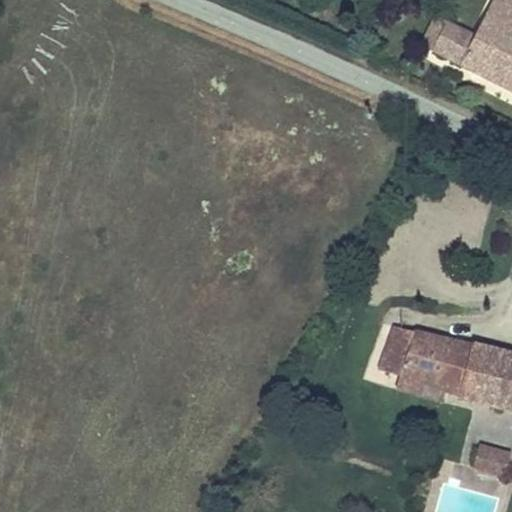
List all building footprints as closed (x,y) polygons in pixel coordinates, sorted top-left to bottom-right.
[(453,20),(438,52),(511,87),(511,0),(495,0),(479,33),(453,20)] [(438,52),(453,20),(436,12),(421,43),(438,52)] [(511,397),(511,349),(419,327),(418,330),(395,325),(379,369),(403,375),(399,391),(423,396),(428,374),(464,383),(461,396),(509,408),(511,397)] [(464,383),(428,374),(423,396),(443,401),(445,392),(461,396),(464,383)] [(480,444),(474,467),(505,475),(511,452),(480,444)]
